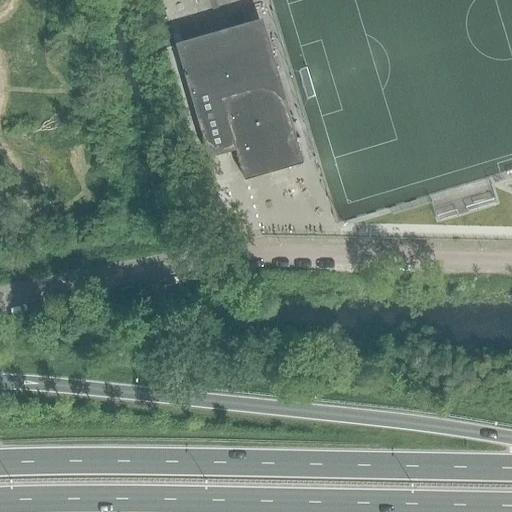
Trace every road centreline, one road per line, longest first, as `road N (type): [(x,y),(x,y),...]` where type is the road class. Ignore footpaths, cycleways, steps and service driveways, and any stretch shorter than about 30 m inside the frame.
road 1 (unclassified): [(511,259),(221,258),(0,303)]
road 2 (trunk): [(511,440),(352,415),(0,382)]
road 3 (trunk): [(0,500),(511,506)]
road 4 (trunk): [(511,467),(0,463)]
